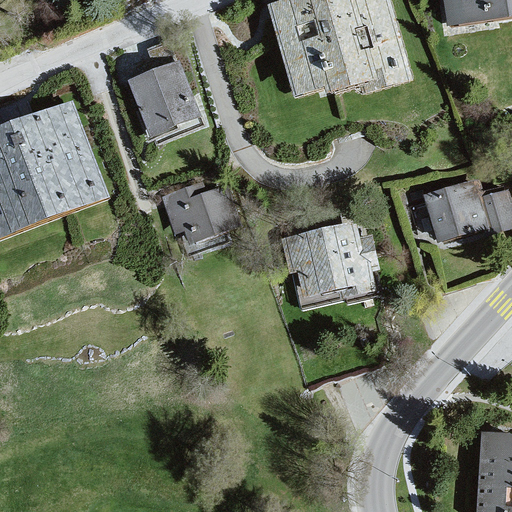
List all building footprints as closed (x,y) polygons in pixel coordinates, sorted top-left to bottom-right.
[(291,0),(266,7),(293,104),(329,95),(332,108),(413,86),(389,0),(291,0)] [(511,0),(447,0),(451,24),(511,14),(511,0)] [(176,72),(129,91),(154,160),(204,141),(176,72)] [(72,109),(0,136),(0,236),(105,196),(72,109)] [(202,185),(165,199),(177,233),(187,229),(191,243),(238,226),(225,191),(207,197),(202,185)] [(479,187),(426,203),(451,256),(501,228),(479,187)] [(367,225),(282,241),(301,316),(382,303),(367,225)] [(511,511),(511,446),(482,428),(481,511),(511,511)]
